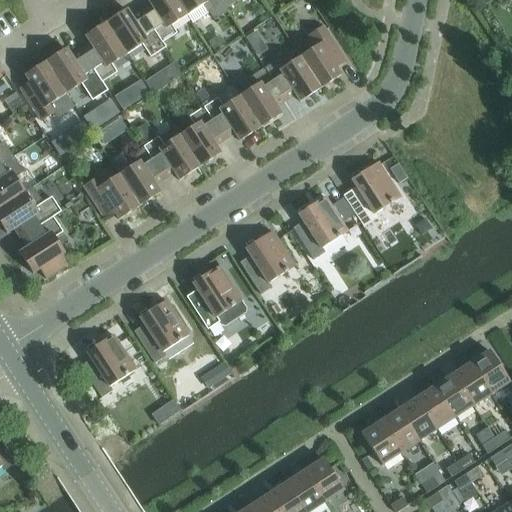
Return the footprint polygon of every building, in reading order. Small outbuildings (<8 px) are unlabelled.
[(171,27),(186,17),(175,0),(146,0),(152,10),(143,16),(162,44),(176,35),(171,27)] [(175,0),(186,17),(191,25),(207,14),(212,23),(226,14),(224,11),(225,10),(218,0),(175,0)] [(218,0),(225,10),(238,2),(236,0),(218,0)] [(141,46),(150,59),(165,49),(162,44),(143,16),(133,22),(126,11),(105,24),(126,56),(141,46)] [(126,56),(105,24),(85,38),(92,49),(83,55),(101,83),(115,74),(110,66),(126,56)] [(343,59),(322,27),(307,37),(315,48),(299,58),(320,90),(340,76),(333,65),(343,59)] [(256,33),(246,39),(251,48),(261,42),(256,33)] [(45,63),(65,95),(81,85),(92,102),(107,92),(101,83),(83,55),(73,61),(66,50),(45,63)] [(264,70),(282,98),(292,92),(299,103),(320,90),(299,58),(284,68),(279,60),(264,70)] [(32,88),(22,95),(40,123),(55,113),(50,105),(65,95),(45,63),(24,77),(32,88)] [(239,98),(259,129),(280,116),(273,104),(282,98),(264,70),(249,79),(254,87),(239,98)] [(160,74),(146,84),(154,95),(168,86),(160,74)] [(140,82),(127,90),(136,104),(149,95),(140,82)] [(204,91),(197,96),(203,105),(210,100),(204,91)] [(204,109),(211,121),(222,137),(231,131),(239,142),(259,129),(239,98),(223,108),(218,100),(204,109)] [(110,101),(92,113),(101,127),(120,115),(110,101)] [(222,137),(211,121),(204,109),(189,119),(194,127),(179,137),(199,168),(220,155),(212,143),(222,137)] [(119,119),(108,127),(116,139),(127,131),(119,119)] [(83,123),(51,144),(59,157),(92,136),(83,123)] [(143,148),(161,177),(171,170),(178,182),(199,168),(179,137),(173,129),(143,148)] [(0,166),(13,158),(3,144),(0,145),(0,166)] [(118,176),(139,208),(159,194),(152,183),(161,177),(143,148),(128,158),(134,166),(118,176)] [(13,158),(0,166),(0,209),(24,194),(14,178),(22,173),(13,158)] [(363,229),(377,220),(374,215),(400,199),(377,164),(351,182),(355,189),(342,197),(363,229)] [(389,171),(398,185),(406,179),(397,165),(389,171)] [(139,208),(118,176),(103,186),(97,178),(83,188),(101,216),(111,210),(118,221),(139,208)] [(24,194),(0,209),(0,225),(6,235),(17,227),(24,237),(52,219),(58,214),(49,200),(45,203),(40,202),(31,189),(24,194)] [(321,250),(347,233),(324,198),(298,216),(302,223),(292,230),(313,261),(324,254),(321,250)] [(52,219),(24,237),(30,246),(18,254),(32,275),(39,271),(45,280),(67,266),(60,257),(64,255),(53,239),(61,234),(52,219)] [(424,220),(414,227),(421,236),(431,229),(424,220)] [(268,284),(294,267),(271,233),(245,250),(249,258),(239,264),(260,296),(271,289),(268,284)] [(220,326),(224,327),(244,314),(245,310),(240,303),(241,302),(218,267),(192,285),(196,292),(186,298),(207,330),(218,323),(220,326)] [(162,353),(188,336),(165,302),(138,319),(143,326),(133,333),(154,365),(165,357),(162,353)] [(80,367),(101,399),(112,392),(109,388),(135,371),(112,336),(86,354),(90,361),(80,367)] [(470,364),(490,396),(509,383),(488,352),(470,364)] [(222,364),(212,372),(218,382),(229,375),(222,364)] [(490,396),(470,364),(452,376),(472,407),(490,396)] [(434,388),(454,419),(472,407),(452,376),(434,388)] [(415,399),(436,431),(454,419),(434,388),(415,399)] [(397,411),(418,443),(436,431),(415,399),(397,411)] [(172,402),(162,409),(169,420),(179,412),(172,402)] [(379,423),(400,454),(418,443),(397,411),(379,423)] [(400,454),(379,423),(360,435),(381,467),(400,454)] [(493,439),(498,448),(510,440),(504,431),(493,439)] [(481,446),(487,455),(498,448),(493,439),(481,446)] [(3,472),(14,464),(0,442),(0,467),(1,468),(3,472)] [(511,444),(501,452),(506,460),(511,456),(511,444)] [(506,460),(501,452),(489,459),(495,468),(506,460)] [(456,463),(462,471),(474,463),(468,455),(456,463)] [(303,472),(324,504),(343,492),(322,460),(303,472)] [(445,470),(450,478),(462,471),(456,463),(445,470)] [(465,475),(470,484),(482,476),(477,467),(465,475)] [(285,484),(303,511),(311,511),(324,504),(303,472),(285,484)] [(470,484),(465,475),(453,483),(458,491),(470,484)] [(420,486),(426,494),(438,487),(432,478),(420,486)] [(303,511),(285,484),(267,496),(277,511),(303,511)] [(425,501),(430,509),(442,502),(437,493),(425,501)] [(252,511),(277,511),(267,496),(249,507),(252,511)] [(389,506),(393,511),(399,511),(407,507),(401,499),(389,506)]
